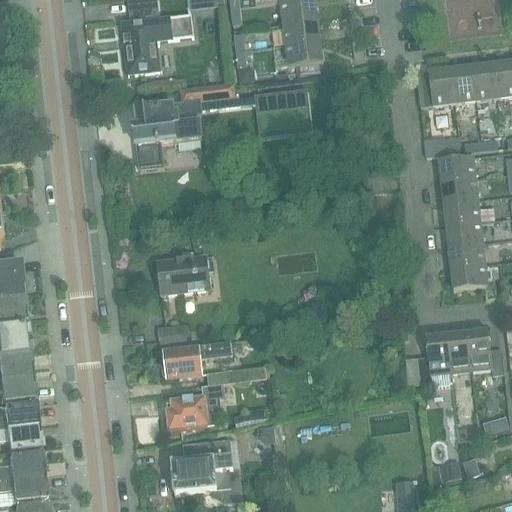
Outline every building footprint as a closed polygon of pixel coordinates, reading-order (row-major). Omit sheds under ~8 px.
[(130,27),(122,28),(126,68),(128,80),(134,79),(159,76),(156,46),(194,42),(191,20),(169,22),(160,23),(157,0),(150,0),(127,3),(130,27)] [(230,0),(232,14),(240,13),(238,0),(230,0)] [(253,0),(255,10),(281,7),(315,3),(314,0),(253,0)] [(281,7),(283,29),(317,25),(315,3),(281,7)] [(240,13),(232,14),(234,30),(242,29),(240,13)] [(283,29),(286,50),(320,46),(317,25),(283,29)] [(235,41),(237,57),(246,56),(244,40),(235,41)] [(320,46),(286,50),(289,71),(323,67),(320,46)] [(246,56),(237,57),(239,73),(248,72),(246,56)] [(511,66),(493,69),(497,103),(511,101),(511,66)] [(493,69),(471,71),(475,106),(497,103),(493,69)] [(471,71),(449,74),(453,108),(475,106),(471,71)] [(453,108),(449,74),(428,77),(433,111),(453,108)] [(138,132),(135,133),(137,151),(140,175),(164,173),(161,148),(174,146),(174,148),(202,144),(200,126),(182,128),(181,122),(203,120),(202,114),(256,108),(257,108),(261,139),(311,133),(307,96),(256,102),(256,103),(255,103),(236,105),(234,89),(234,88),(180,95),(182,108),(136,114),(138,132)] [(475,132),(452,133),(453,146),(476,144),(475,132)] [(436,144),(438,160),(438,161),(447,160),(445,143),(436,144)] [(497,145),(481,147),(482,156),(498,154),(497,145)] [(482,156),(481,147),(464,149),(465,158),(482,156)] [(439,165),(441,187),(475,183),(473,161),(439,165)] [(441,187),(443,207),(478,204),(475,183),(441,187)] [(443,207),(446,229),(480,225),(478,204),(443,207)] [(446,229),(448,250),(483,246),(480,225),(446,229)] [(448,250),(451,272),(485,268),(483,246),(448,250)] [(206,261),(177,265),(157,267),(161,301),(210,294),(206,261)] [(0,304),(23,301),(19,265),(0,267),(0,304)] [(485,268),(451,272),(453,295),(488,291),(485,268)] [(0,328),(26,326),(23,301),(0,304),(0,328)] [(185,329),(178,330),(158,333),(160,352),(187,349),(185,329)] [(0,360),(30,357),(26,330),(0,332),(0,360)] [(488,335),(467,338),(472,375),(492,373),(492,380),(504,379),(501,354),(490,355),(488,335)] [(467,338),(447,340),(451,377),(472,375),(467,338)] [(451,377),(447,340),(426,342),(428,362),(417,363),(420,389),(432,387),(433,393),(452,390),(451,377)] [(200,364),(220,361),(233,360),(231,346),(219,348),(188,351),(188,355),(164,358),(167,385),(202,380),(200,364)] [(0,383),(32,380),(30,357),(0,360),(0,383)] [(207,377),(209,390),(234,387),(266,383),(264,371),(232,375),(232,374),(207,377)] [(32,380),(0,383),(0,395),(2,395),(4,407),(35,403),(32,380)] [(234,387),(209,390),(203,391),(204,404),(172,408),(173,417),(167,417),(170,437),(215,431),(213,416),(220,415),(219,402),(226,401),(224,389),(234,388),(234,387)] [(0,433),(38,430),(36,407),(4,410),(5,421),(0,421),(0,433)] [(233,428),(234,432),(251,428),(269,425),(268,412),(249,414),(249,418),(234,421),(235,427),(233,428)] [(287,421),(270,423),(272,438),(289,436),(287,421)] [(41,453),(38,430),(0,433),(0,444),(8,444),(9,457),(41,453)] [(457,433),(459,446),(479,443),(478,431),(457,433)] [(175,500),(195,498),(222,495),(223,506),(241,504),(238,472),(232,473),(230,445),(183,450),(185,467),(172,468),(174,479),(173,479),(175,500)] [(0,485),(44,480),(41,457),(10,460),(11,471),(0,471),(0,485)] [(44,480),(0,485),(0,508),(15,507),(47,503),(44,480)] [(414,511),(413,487),(397,488),(398,511),(414,511)]
